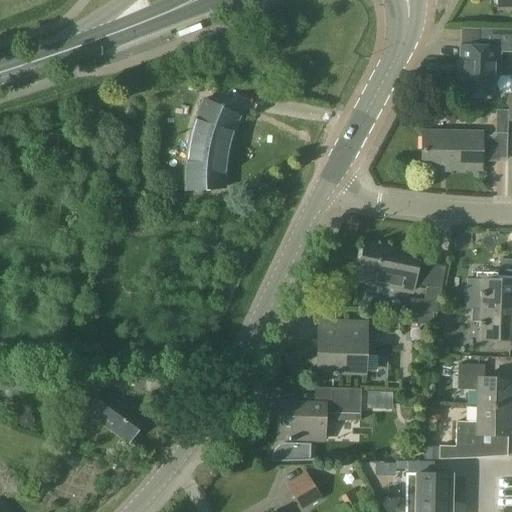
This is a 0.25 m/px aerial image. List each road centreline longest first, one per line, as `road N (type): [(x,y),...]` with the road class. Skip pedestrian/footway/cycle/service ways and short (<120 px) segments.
road 1 (tertiary): [(132,511),(177,461),(233,369),(325,181)]
road 2 (residential): [(511,214),(390,205),(325,181)]
road 3 (tertiary): [(0,72),(174,10)]
road 4 (tertiary): [(325,181),(404,38)]
